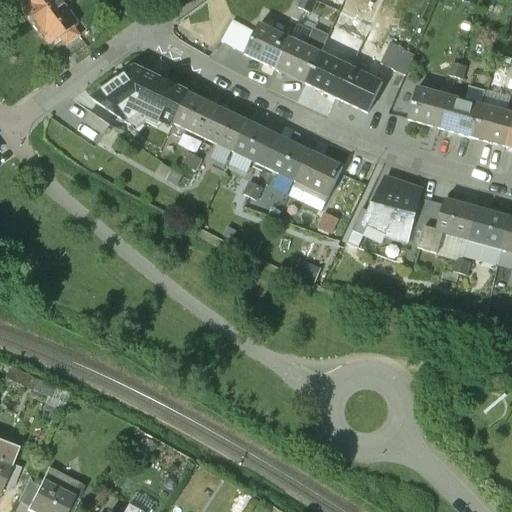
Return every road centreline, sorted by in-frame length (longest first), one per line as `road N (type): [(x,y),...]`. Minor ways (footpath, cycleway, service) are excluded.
road 1 (residential): [(511,187),(443,171),(320,124),(192,57),(148,21)]
road 2 (residential): [(11,127),(148,21)]
